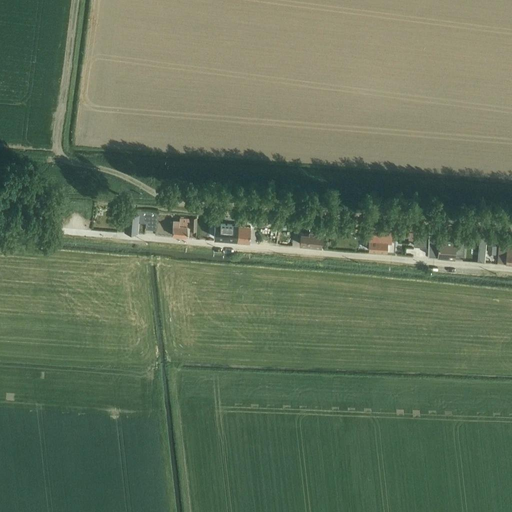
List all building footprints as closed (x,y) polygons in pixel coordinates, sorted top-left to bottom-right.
[(120,213),(119,224),(125,224),(124,231),(137,232),(138,221),(140,221),(140,223),(146,223),(145,229),(157,230),(157,213),(146,212),(137,211),(137,215),(120,213)] [(171,221),(171,227),(172,227),(172,236),(187,237),(187,222),(189,223),(190,219),(180,219),(180,221),(173,221),(173,222),(171,221)] [(236,240),(238,220),(231,219),(231,225),(224,224),(224,221),(217,221),(216,229),(218,229),(218,233),(225,234),(224,239),(236,240)] [(238,220),(236,240),(250,242),(250,240),(251,228),(253,228),(253,227),(263,228),(264,222),(244,221),(244,220),(238,220)] [(301,234),(299,245),(321,247),(322,235),(325,235),(325,228),(309,227),(309,235),(301,234)] [(369,236),(368,250),(394,252),(395,242),(392,242),(392,235),(379,234),(378,236),(369,236)] [(428,248),(429,236),(409,234),(408,241),(414,242),(414,247),(428,248)] [(429,236),(428,248),(428,255),(452,257),(452,255),(463,256),(465,242),(457,242),(457,241),(439,240),(439,236),(429,236)] [(488,246),(487,254),(496,255),(496,247),(488,246)] [(511,248),(499,247),(497,262),(511,263),(511,248)]
